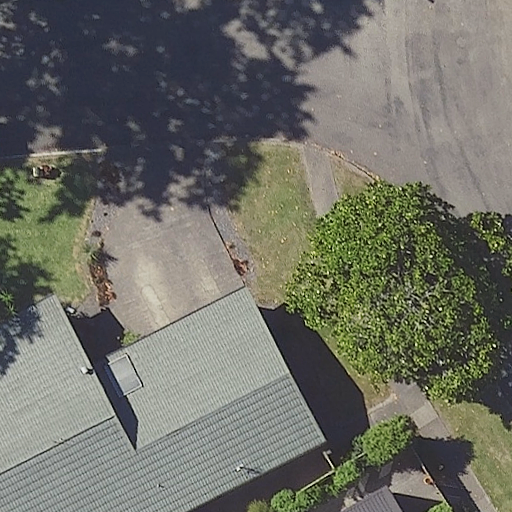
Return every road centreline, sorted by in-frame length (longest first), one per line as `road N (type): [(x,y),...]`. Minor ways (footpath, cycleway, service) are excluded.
road 1 (residential): [(0,118),(444,54)]
road 2 (residential): [(444,54),(480,156),(511,214)]
